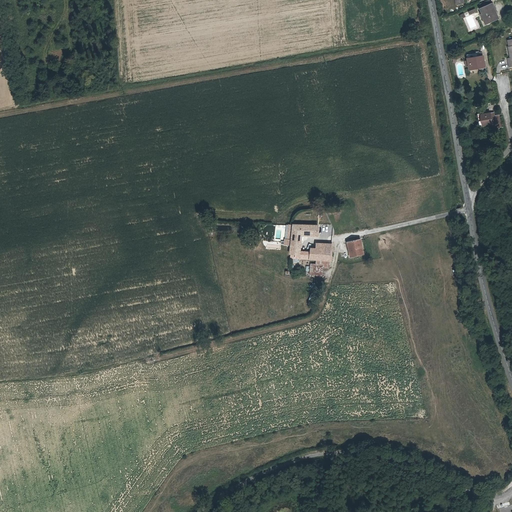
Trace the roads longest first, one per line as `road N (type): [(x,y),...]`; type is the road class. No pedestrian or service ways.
road 1 (track): [(511,488),(500,496),(377,453),(315,453),(200,511)]
road 2 (secondary): [(466,196),(431,0)]
road 3 (secondary): [(511,379),(485,302),(466,196)]
